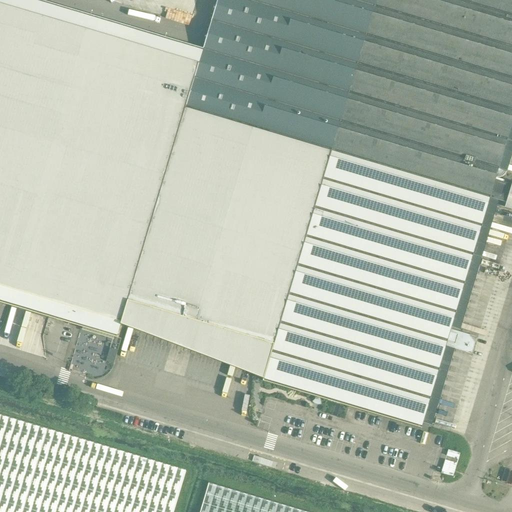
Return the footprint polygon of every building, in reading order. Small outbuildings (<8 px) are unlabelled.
[(124,314),(203,50),(33,0),(0,0),(0,302),(116,337),(124,314)] [(217,0),(203,50),(124,314),(128,315),(130,316),(127,325),(261,366),(263,357),(270,358),(263,381),(288,388),(301,392),(422,428),(423,423),(431,426),(454,349),(472,354),(477,338),(451,330),(451,328),(460,330),(496,207),(498,200),(333,150),(343,119),(377,0),(217,0)] [(511,0),(376,0),(343,119),(511,169),(511,0)] [(0,511),(172,511),(185,472),(82,441),(74,438),(47,430),(0,416),(0,511)] [(299,511),(209,485),(200,511),(299,511)]
